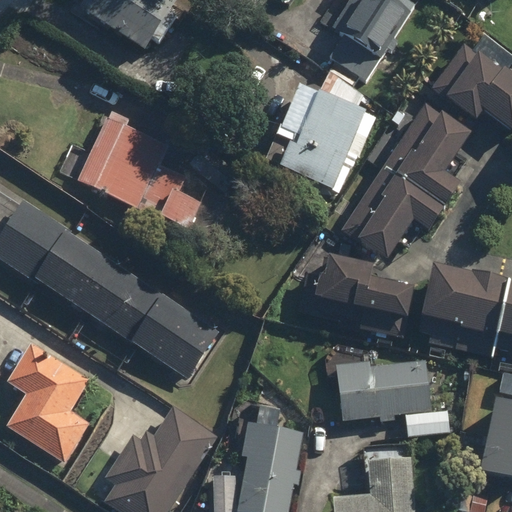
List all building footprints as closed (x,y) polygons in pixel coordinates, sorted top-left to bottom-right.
[(164,17),(138,0),(79,0),(71,13),(137,57),(164,17)] [(411,10),(394,0),(331,0),(315,26),(338,40),(322,64),(362,89),(411,10)] [(425,98),(441,108),(438,114),(467,132),(472,124),(511,149),(511,147),(511,93),(500,86),(503,82),(454,51),(425,98)] [(359,116),(354,114),(359,99),(323,78),(314,100),(289,91),(260,175),(329,200),(359,116)] [(194,213),(170,202),(179,185),(155,174),(165,154),(123,134),(127,125),(106,115),(83,164),(70,190),(180,243),(194,213)] [(414,119),(334,244),(379,273),(403,235),(421,246),(453,197),(435,186),(461,145),(436,129),(416,116),(414,119)] [(16,212),(0,236),(0,265),(185,383),(214,337),(16,212)] [(407,302),(361,293),(364,276),(319,267),(316,284),(301,281),(293,320),(399,341),(407,302)] [(511,295),(510,296),(511,290),(420,276),(410,340),(417,341),(415,356),(444,361),(443,369),(511,379),(511,295)] [(82,431),(63,419),(82,389),(25,353),(0,392),(0,395),(14,404),(0,425),(0,431),(58,469),(82,431)] [(426,417),(426,414),(423,414),(422,369),(367,370),(366,356),(329,357),(329,373),(330,420),(334,420),(334,429),(351,429),(351,426),(361,426),(361,424),(373,423),(373,429),(387,429),(387,422),(400,422),(400,441),(445,440),(444,414),(436,414),(436,417),(426,417)] [(468,484),(499,490),(511,491),(511,412),(483,407),(468,484)] [(169,413),(151,441),(141,435),(134,445),(129,441),(102,484),(109,488),(98,506),(106,511),(168,511),(213,442),(169,413)] [(288,511),(299,439),(270,434),(273,416),(251,413),(248,431),(245,431),(240,430),(235,464),(240,465),(233,511),(288,511)] [(362,469),(358,469),(362,505),(322,509),(321,511),(408,511),(403,454),(361,458),(362,469)] [(228,511),(228,482),(206,483),(206,511),(228,511)]
